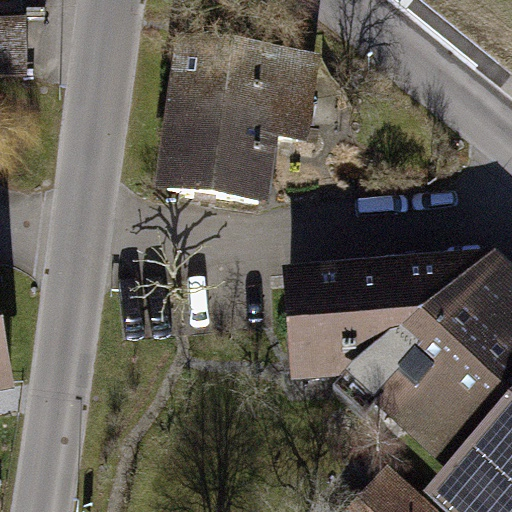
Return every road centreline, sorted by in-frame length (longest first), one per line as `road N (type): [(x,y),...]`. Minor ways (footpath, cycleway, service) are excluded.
road 1 (tertiary): [(114,0),(87,236),(41,511)]
road 2 (tertiary): [(511,137),(347,0)]
